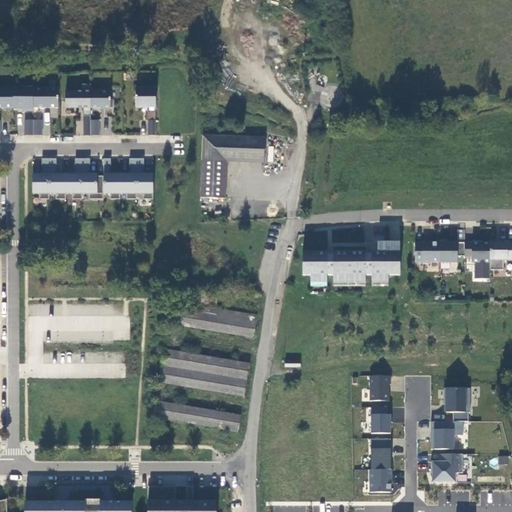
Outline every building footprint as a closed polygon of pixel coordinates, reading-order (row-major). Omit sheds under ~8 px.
[(89,108),(89,90),(89,84),(80,84),(80,91),(64,91),(64,108),(81,108),(81,116),(89,116),(89,108)] [(11,89),(0,88),(0,107),(11,108),(11,89)] [(31,111),(31,108),(31,88),(11,88),(11,89),(11,108),(21,108),(21,111),(31,111)] [(56,88),(31,88),(31,108),(56,108),(56,88)] [(134,88),(134,108),(154,108),(154,88),(134,88)] [(97,89),(89,90),(89,108),(110,108),(110,99),(109,99),(109,90),(97,90),(97,89)] [(31,135),(31,120),(22,120),(22,135),(31,135)] [(40,120),(31,120),(31,135),(40,135),(40,120)] [(89,121),(89,120),(81,120),(81,135),(98,135),(98,121),(89,121)] [(202,135),(202,160),(200,195),(224,196),(226,160),(262,161),(262,136),(202,135)] [(47,199),(47,194),(47,159),(40,159),(40,174),(31,174),(31,194),(37,194),(37,199),(47,199)] [(64,194),(64,174),(54,174),(54,159),(47,159),(47,194),(54,194),(54,199),(64,199),(64,194)] [(80,159),(73,159),(73,174),(64,174),(64,194),(71,194),(71,199),(80,199),(80,194),(80,159)] [(88,159),(80,159),(80,194),(87,194),(87,199),(102,199),(102,194),(102,174),(88,174),(88,159)] [(109,174),(109,159),(102,159),(102,174),(102,194),(108,194),(108,199),(118,199),(118,194),(118,174),(109,174)] [(128,174),(118,174),(118,194),(125,194),(125,199),(135,199),(135,194),(135,159),(128,159),(128,174)] [(142,159),(135,159),(135,194),(142,194),(142,199),(151,199),(151,174),(142,174),(142,159)] [(511,241),(489,242),(489,269),(503,269),(503,259),(511,259),(511,241)] [(326,252),(302,252),(302,275),(309,275),(309,282),(326,282),(326,275),(332,275),(332,282),(364,282),(364,275),(371,275),(371,282),(387,282),(387,275),(399,275),(399,242),(376,242),(376,252),(371,252),(371,254),(364,254),(364,252),(332,252),(332,254),(326,254),(326,252)] [(414,261),(439,261),(439,242),(414,242),(414,261)] [(439,242),(439,261),(439,262),(457,262),(457,255),(464,255),(464,242),(439,242)] [(471,257),(471,262),(474,262),(474,278),(489,278),(489,269),(489,242),(464,242),(464,255),(464,257),(471,257)] [(168,326),(252,338),(256,316),(202,309),(201,313),(171,309),(168,326)] [(248,364),(164,350),(159,384),(242,398),(248,364)] [(391,377),(368,377),(368,402),(391,402),(391,377)] [(155,402),(153,419),(237,432),(240,416),(155,402)] [(388,409),(370,409),(370,434),(394,434),(394,415),(388,415),(388,409)] [(432,421),(432,449),(454,449),(454,435),(465,435),(465,412),(446,413),(446,421),(432,421)] [(391,440),(368,440),(368,469),(394,469),(395,449),(391,449),(391,440)] [(462,454),(434,454),(434,463),(430,463),(430,484),(458,484),(458,474),(462,474),(462,454)] [(508,464),(508,456),(498,456),(498,464),(508,464)] [(394,469),(368,469),(369,494),(395,493),(394,469)] [(130,511),(131,502),(114,502),(114,487),(106,487),(106,502),(84,502),(69,502),(62,502),(62,487),(53,487),(53,502),(28,502),(27,511),(130,511)] [(106,502),(106,487),(62,487),(62,502),(69,502),(69,493),(99,492),(99,501),(84,501),(84,502),(106,502)] [(147,487),(146,511),(215,511),(215,502),(192,502),(192,487),(185,487),(185,503),(175,503),(175,487),(147,487)]
